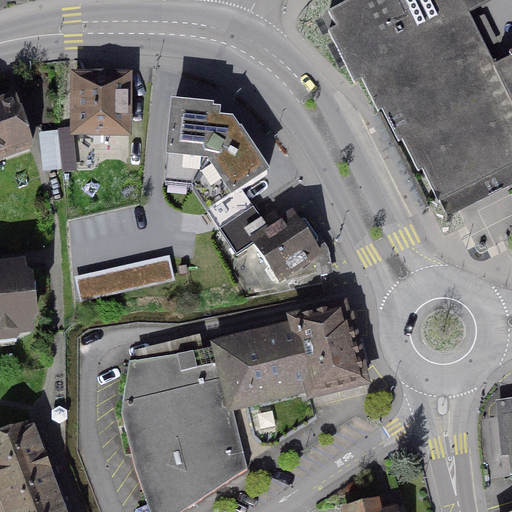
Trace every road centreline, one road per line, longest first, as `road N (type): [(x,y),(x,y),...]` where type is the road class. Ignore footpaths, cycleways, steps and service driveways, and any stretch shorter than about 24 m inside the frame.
road 1 (secondary): [(291,80),(299,120),(395,313)]
road 2 (secondary): [(425,283),(323,96),(291,80)]
road 3 (secondary): [(0,43),(105,26),(197,30),(233,40)]
road 4 (residential): [(444,419),(394,430),(271,511)]
